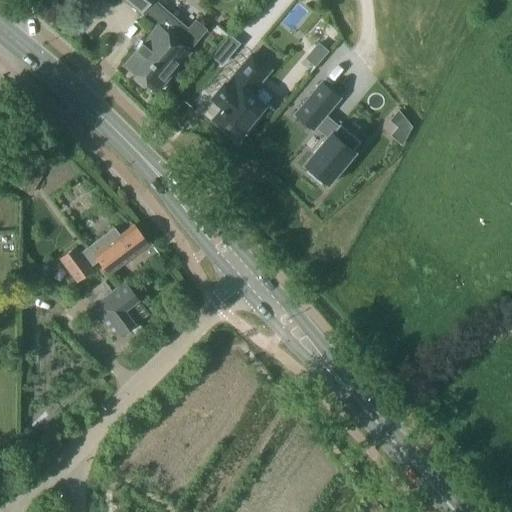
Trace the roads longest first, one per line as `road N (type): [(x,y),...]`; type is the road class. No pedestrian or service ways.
road 1 (secondary): [(247,276),(137,153),(12,39)]
road 2 (secondary): [(454,511),(247,276)]
road 3 (residential): [(74,511),(74,453),(247,276)]
